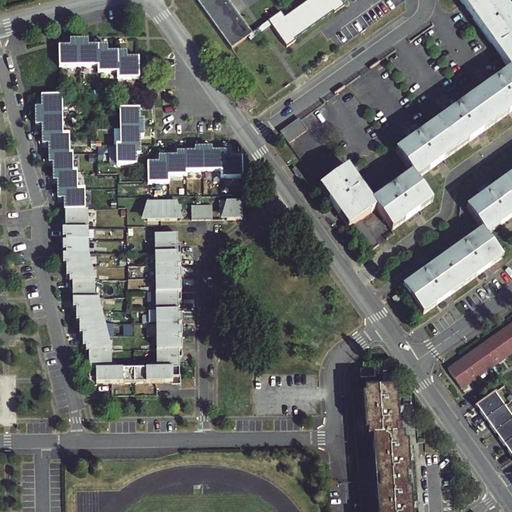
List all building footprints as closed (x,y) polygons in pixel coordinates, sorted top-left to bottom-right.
[(195,0),(232,51),(253,35),(227,0),(195,0)] [(510,71),(501,77),(499,79),(493,83),(463,105),(456,109),(433,126),(423,133),(415,138),(396,152),(412,176),(399,185),(392,190),(373,204),(367,195),(362,188),(348,168),(341,174),(320,189),(334,208),(339,215),(349,229),(362,220),(377,210),(392,232),(394,231),(433,203),(417,180),(511,112),(511,13),(502,0),(459,0),(464,5),(467,9),(492,45),(498,53),(510,71)] [(79,67),(78,42),(71,42),(71,48),(60,49),(60,68),(79,67)] [(87,48),(87,42),(78,42),(79,67),(98,67),(98,48),(87,48)] [(98,48),(98,67),(98,73),(117,73),(116,54),(106,54),(106,48),(98,48)] [(60,68),(60,49),(52,49),(52,53),(41,53),(42,72),(60,72),(60,68)] [(125,54),(116,54),(117,73),(117,80),(137,79),(137,60),(125,60),(125,54)] [(36,109),(36,118),(60,117),(60,98),(42,98),(42,109),(36,109)] [(142,121),(138,121),(138,110),(120,111),(120,130),(143,129),(142,121)] [(42,125),(42,136),(60,136),(60,117),(36,118),(36,125),(42,125)] [(281,133),(289,145),(308,131),(301,121),(300,120),(281,133)] [(120,130),(120,146),(138,146),(138,137),(143,137),(143,129),(120,130)] [(67,136),(60,136),(42,136),(43,145),(49,145),(49,156),(67,155),(67,136)] [(120,146),(116,147),(116,165),(135,165),(135,154),(139,154),(138,146),(120,146)] [(220,172),(220,153),(210,153),(210,149),(203,150),(204,172),(220,172)] [(186,173),(204,172),(203,150),(195,150),(196,154),(186,154),(186,173)] [(229,153),(220,153),(220,172),(221,179),(242,178),(242,160),(229,160),(229,153)] [(168,159),(168,177),(186,176),(186,173),(186,154),(178,154),(178,158),(168,159)] [(71,155),(67,155),(49,156),(50,164),(53,164),(53,173),(71,173),(71,155)] [(159,165),(148,165),(149,184),(168,184),(168,177),(168,159),(159,159),(159,165)] [(58,191),(76,190),(75,172),(71,173),(53,173),(54,181),(58,181),(58,191)] [(511,218),(511,175),(467,208),(483,230),(403,287),(424,316),(503,259),(487,236),(511,218)] [(84,190),(76,190),(58,191),(58,199),(64,199),(64,211),(84,211),(84,190)] [(180,203),(150,203),(145,220),(187,219),(180,203)] [(229,203),(225,219),(246,218),(246,203),(229,203)] [(217,204),(193,205),(194,218),(217,218),(217,204)] [(84,211),(64,211),(65,222),(62,223),(62,230),(84,229),(84,211)] [(380,246),(362,220),(349,229),(367,255),(376,249),(380,246)] [(84,229),(62,230),(62,239),(65,239),(65,243),(85,242),(84,229)] [(177,235),(155,235),(155,254),(178,254),(181,254),(181,246),(178,246),(177,235)] [(65,243),(62,243),(62,252),(65,252),(66,256),(85,255),(85,242),(65,243)] [(178,258),(178,254),(155,254),(156,268),(178,267),(181,267),(181,258),(178,258)] [(66,256),(62,256),(63,265),(66,265),(66,269),(85,269),(85,265),(85,255),(66,256)] [(178,271),(178,267),(156,268),(156,280),(178,280),(182,280),(181,271),(178,271)] [(85,269),(66,269),(66,278),(69,278),(69,282),(89,282),(88,268),(85,269)] [(179,284),(178,280),(156,280),(156,293),(179,293),(182,293),(182,284),(179,284)] [(89,282),(69,282),(69,290),(73,290),(73,300),(92,300),(92,282),(89,282)] [(182,300),(182,293),(179,293),(156,293),(157,312),(179,312),(179,301),(182,300)] [(397,295),(392,299),(396,304),(401,300),(397,295)] [(92,300),(73,300),(73,309),(76,309),(76,313),(96,313),(95,300),(92,300)] [(179,316),(179,312),(157,312),(157,325),(179,325),(183,325),(182,315),(179,316)] [(96,313),(76,313),(77,322),(80,322),(80,326),(99,326),(99,313),(96,313)] [(180,328),(179,325),(157,325),(157,338),(180,338),(183,337),(183,328),(180,328)] [(99,326),(80,326),(80,335),(83,335),(83,339),(103,339),(102,326),(99,326)] [(511,332),(508,328),(496,336),(510,355),(511,353),(511,332)] [(496,336),(484,345),(497,364),(510,355),(496,336)] [(180,341),(180,338),(157,338),(158,351),(180,350),(183,350),(183,341),(180,341)] [(103,339),(83,339),(83,348),(86,348),(87,353),(106,352),(106,339),(103,339)] [(497,364),(484,345),(472,354),(486,373),(497,364)] [(183,358),(183,350),(180,350),(158,351),(158,369),(180,369),(180,358),(183,358)] [(106,352),(87,353),(87,360),(90,360),(90,371),(97,371),(110,370),(109,352),(106,352)] [(472,354),(460,362),(474,381),(486,373),(472,354)] [(460,362),(448,371),(462,390),(474,381),(460,362)] [(174,379),(181,378),(181,376),(180,369),(158,369),(135,370),(136,384),(158,383),(173,383),(174,383),(174,379)] [(392,374),(391,369),(361,371),(361,380),(375,379),(376,391),(393,390),(393,388),(395,388),(395,384),(393,384),(392,379),(395,379),(395,374),(392,374)] [(98,385),(136,384),(135,370),(113,370),(110,370),(97,371),(90,371),(90,378),(90,381),(97,380),(97,385),(98,385)] [(181,378),(174,379),(174,383),(173,383),(173,386),(182,385),(182,376),(181,376),(181,378)] [(97,385),(97,380),(90,381),(90,378),(89,378),(89,387),(98,387),(98,385),(97,385)] [(412,511),(411,492),(408,492),(407,477),(410,477),(409,461),(408,445),(404,445),(404,437),(396,437),(396,430),(399,430),(397,397),(394,397),(393,390),(376,391),(364,392),(353,393),(360,497),(360,506),(360,511),(412,511)] [(497,394),(496,393),(475,408),(475,410),(477,408),(486,421),(504,408),(495,395),(497,394)] [(511,418),(504,408),(486,421),(495,434),(506,426),(511,421),(511,418)] [(511,421),(506,426),(495,434),(505,447),(511,441),(511,421)]
